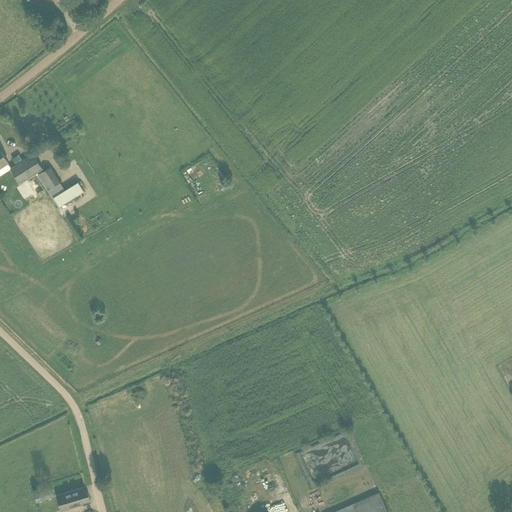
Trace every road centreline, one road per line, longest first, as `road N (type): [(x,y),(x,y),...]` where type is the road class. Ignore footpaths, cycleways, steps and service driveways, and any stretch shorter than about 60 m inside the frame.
road 1 (unclassified): [(102,511),(76,410),(0,331)]
road 2 (unclassified): [(0,98),(119,0)]
